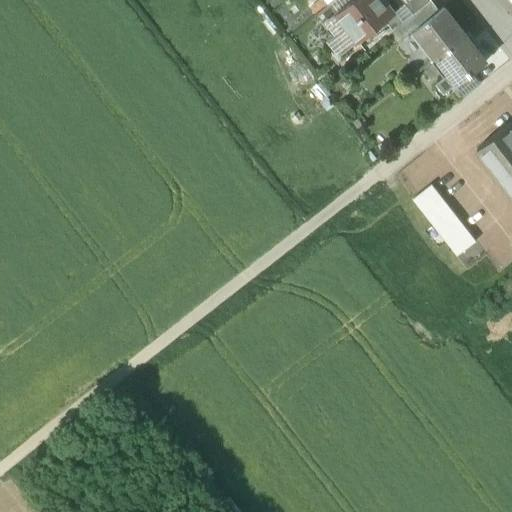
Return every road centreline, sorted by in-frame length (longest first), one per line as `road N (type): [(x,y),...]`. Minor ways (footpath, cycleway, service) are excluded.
road 1 (track): [(0,471),(374,180)]
road 2 (residential): [(374,180),(511,64)]
